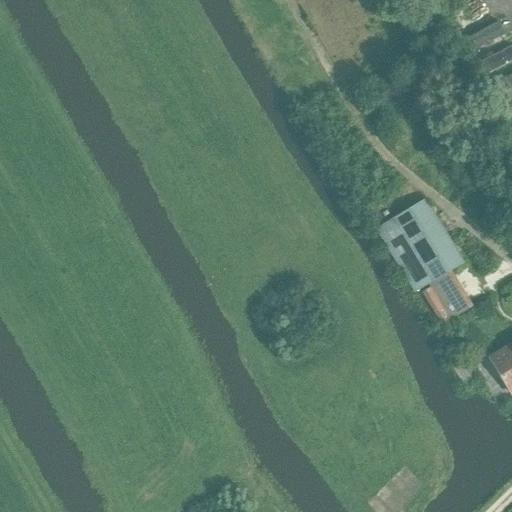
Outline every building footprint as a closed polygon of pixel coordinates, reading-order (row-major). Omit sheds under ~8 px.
[(366,197),(360,186),(349,193),(356,204),(366,197)] [(425,202),(376,232),(394,262),(411,251),(443,231),(425,202)] [(411,251),(394,262),(413,293),(428,284),(448,271),(462,263),(443,231),(411,251)] [(470,307),(448,271),(428,284),(450,320),(470,307)] [(427,287),(418,292),(438,327),(446,322),(427,287)] [(511,393),(511,392),(511,347),(491,361),(511,393)]
